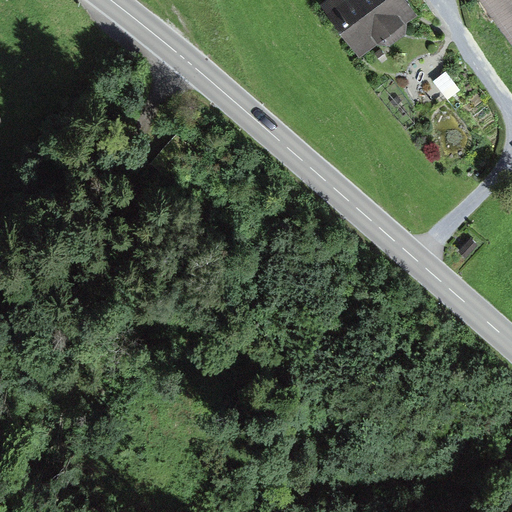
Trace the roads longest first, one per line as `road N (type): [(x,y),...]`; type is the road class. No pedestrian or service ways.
road 1 (tertiary): [(110,0),(511,343)]
road 2 (track): [(511,156),(418,261)]
road 3 (track): [(442,0),(511,117)]
